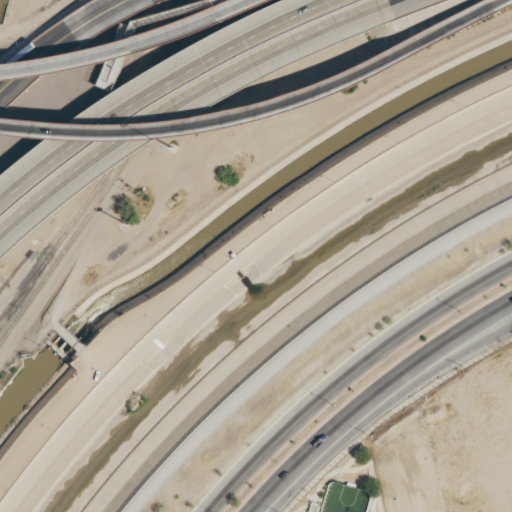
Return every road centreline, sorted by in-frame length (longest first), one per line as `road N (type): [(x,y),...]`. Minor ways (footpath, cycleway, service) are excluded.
road 1 (motorway): [(0,116),(113,123),(244,108),(386,57),(494,0)]
road 2 (motorway): [(0,239),(168,112),(379,10)]
road 3 (primary): [(511,260),(355,367),(203,511)]
road 4 (motorway): [(320,0),(135,97),(0,200)]
road 5 (primary): [(252,511),(331,433),(511,297)]
road 6 (motorway): [(242,0),(119,45),(0,65)]
road 7 (primary): [(382,391),(511,329)]
road 8 (secondary): [(0,107),(98,28)]
